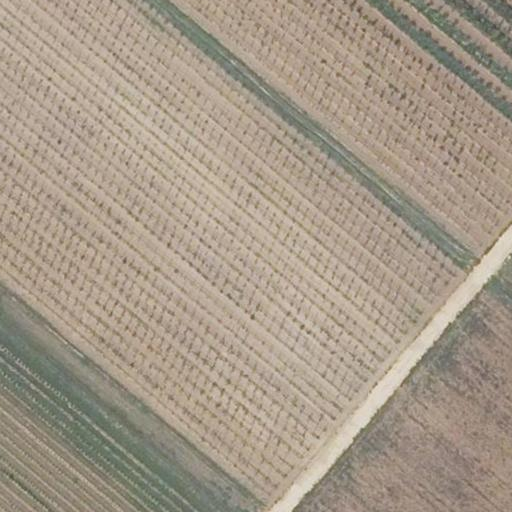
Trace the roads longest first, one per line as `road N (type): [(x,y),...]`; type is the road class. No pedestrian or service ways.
road 1 (track): [(151,0),(511,311)]
road 2 (track): [(511,238),(280,511)]
road 3 (track): [(238,511),(0,309)]
